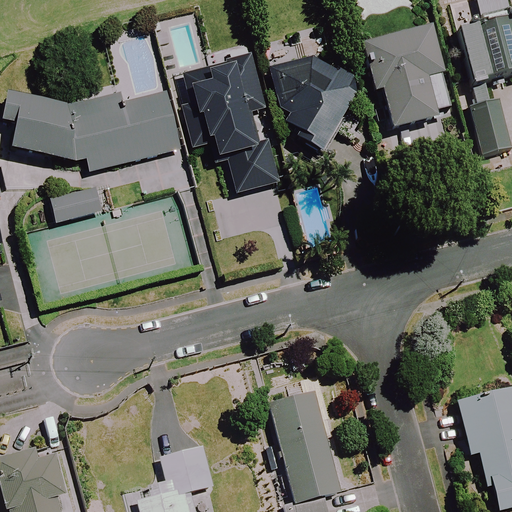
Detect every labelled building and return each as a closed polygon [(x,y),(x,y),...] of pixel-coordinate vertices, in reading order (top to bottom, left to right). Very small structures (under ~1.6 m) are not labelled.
[(511,80),(511,35),(509,24),(457,38),(472,91),(511,80)] [(446,77),(434,31),(361,50),(373,97),(380,96),(390,136),(434,124),(423,83),(446,77)] [(265,70),(275,111),(286,117),(282,125),(297,134),(293,140),(319,155),(353,97),(350,79),(337,72),(309,59),(265,70)] [(263,110),(249,61),(182,81),(190,110),(178,114),(189,152),(204,147),(211,171),(224,167),(234,200),(279,187),(266,146),(253,150),(243,116),(263,110)] [(181,154),(166,97),(122,108),(119,97),(61,111),(9,98),(2,127),(18,133),(12,155),(78,167),(86,163),(90,177),(181,154)] [(508,153),(498,106),(470,112),(480,159),(508,153)] [(102,215),(96,193),(50,205),(56,228),(102,215)] [(504,511),(511,510),(511,393),(457,408),(469,460),(477,458),(485,490),(492,488),(497,511),(504,511)] [(342,498),(317,398),(269,410),(295,509),(284,511),(326,511),(324,502),(342,498)] [(214,490),(204,450),(159,461),(168,497),(135,506),(136,511),(186,511),(183,498),(214,490)] [(61,511),(45,454),(0,466),(0,492),(5,511),(61,511)]
